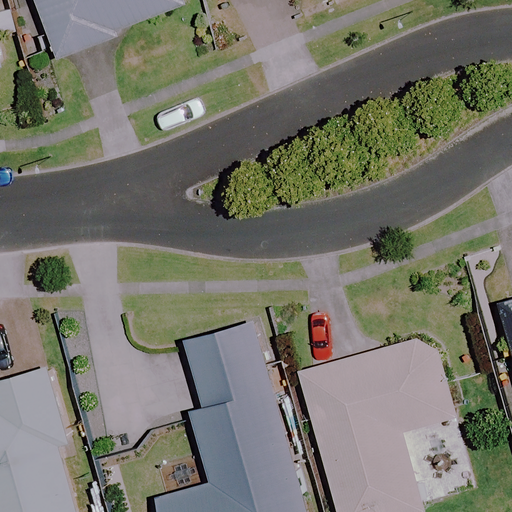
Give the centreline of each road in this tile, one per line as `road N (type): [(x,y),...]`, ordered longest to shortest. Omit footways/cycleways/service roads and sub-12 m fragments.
road 1 (residential): [(90,192),(345,78),(511,32)]
road 2 (residential): [(511,125),(371,200),(224,215),(90,192)]
